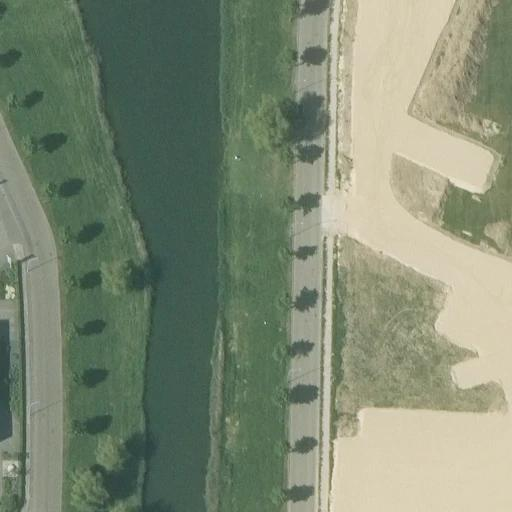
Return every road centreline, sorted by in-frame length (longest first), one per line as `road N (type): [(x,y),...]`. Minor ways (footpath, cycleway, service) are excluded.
road 1 (unclassified): [(302,511),(313,0)]
road 2 (unclassified): [(44,511),(38,237),(0,150)]
